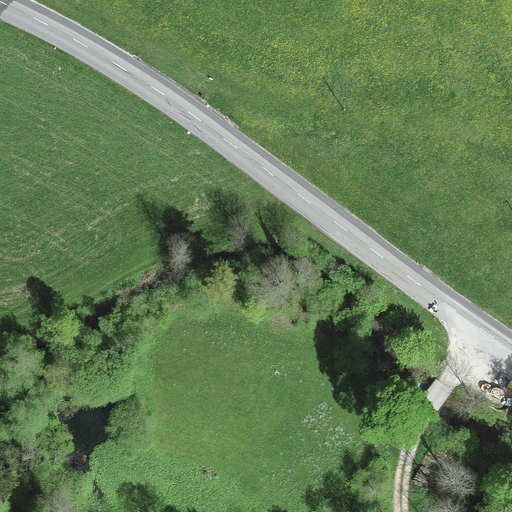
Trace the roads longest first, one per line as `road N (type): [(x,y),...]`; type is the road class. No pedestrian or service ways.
road 1 (secondary): [(511,349),(162,93),(0,2)]
road 2 (track): [(484,331),(417,421),(399,511)]
